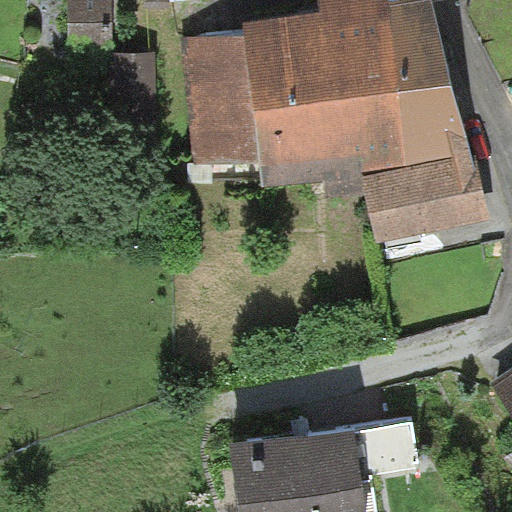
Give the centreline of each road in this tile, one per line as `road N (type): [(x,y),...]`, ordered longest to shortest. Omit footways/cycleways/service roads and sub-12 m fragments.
road 1 (residential): [(511,172),(453,0)]
road 2 (residential): [(409,359),(466,343),(503,318),(511,292)]
